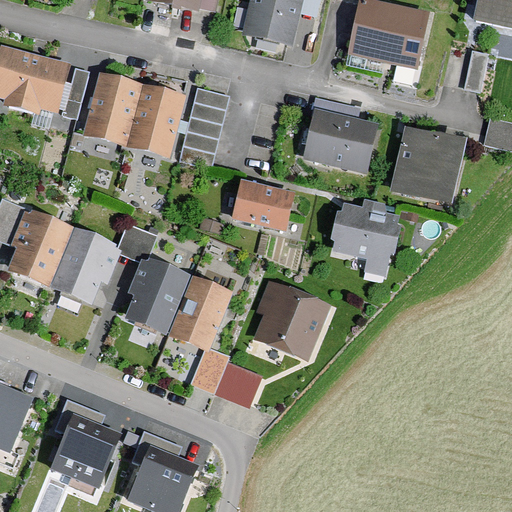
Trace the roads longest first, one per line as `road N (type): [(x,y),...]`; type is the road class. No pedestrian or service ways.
road 1 (residential): [(0,9),(477,122)]
road 2 (residential): [(0,345),(219,434),(239,460),(226,511)]
